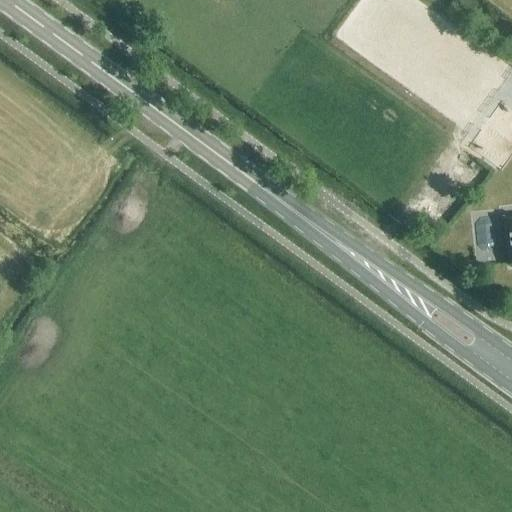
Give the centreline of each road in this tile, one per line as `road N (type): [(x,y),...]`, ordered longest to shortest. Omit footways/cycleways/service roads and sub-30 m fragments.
road 1 (primary): [(333,242),(3,0)]
road 2 (primary): [(333,242),(341,258),(511,389)]
road 3 (primary): [(511,356),(352,246),(333,242)]
